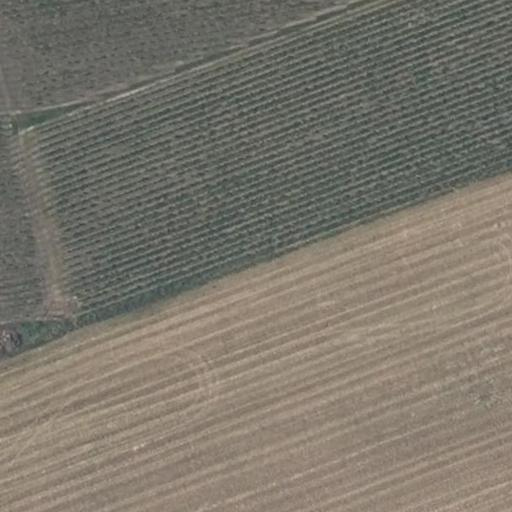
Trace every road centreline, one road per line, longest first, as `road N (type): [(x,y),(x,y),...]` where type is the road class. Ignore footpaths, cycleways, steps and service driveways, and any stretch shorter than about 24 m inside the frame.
road 1 (track): [(374,0),(12,130)]
road 2 (track): [(51,323),(0,87)]
